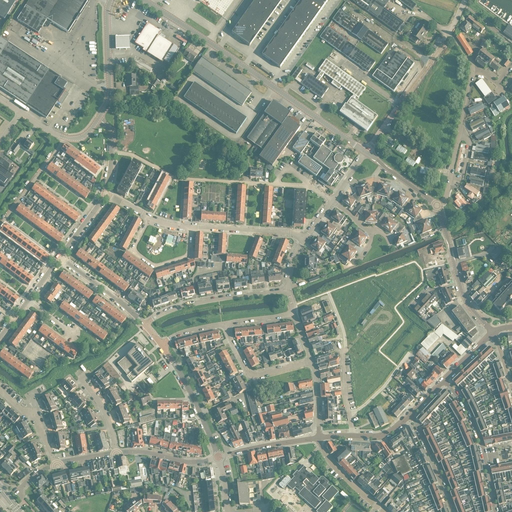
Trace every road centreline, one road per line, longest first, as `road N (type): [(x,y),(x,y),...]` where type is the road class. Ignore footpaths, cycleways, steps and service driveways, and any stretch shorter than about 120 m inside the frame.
road 1 (unclassified): [(365,152),(143,0)]
road 2 (residential): [(287,289),(171,308),(145,325)]
road 3 (residential): [(352,435),(341,325),(328,294)]
road 4 (residential): [(218,456),(161,343)]
road 5 (residential): [(150,217),(133,249),(154,264),(187,254),(189,226)]
road 6 (unclassified): [(98,118),(109,98),(111,0)]
